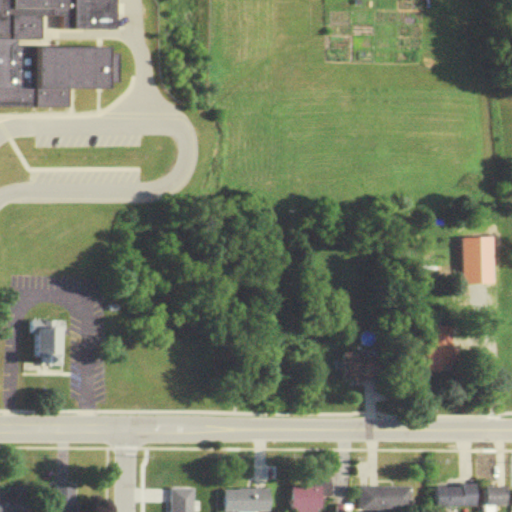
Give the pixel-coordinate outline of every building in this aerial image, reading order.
[(0,0),(109,0),(109,27),(54,27),(54,13),(37,13),(37,35),(11,35),(11,45),(26,45),(26,40),(96,40),(96,47),(109,47),(109,81),(100,81),(100,88),(65,88),(65,107),(0,107),(0,0)] [(44,316),(28,319),(27,333),(33,334),(32,355),(35,363),(49,363),(49,356),(59,357),(60,336),(66,336),(67,317),(44,316)] [(446,376),(446,341),(429,341),(429,352),(416,352),(416,376),(446,376)] [(338,386),(381,387),(381,359),(339,359),(338,386)] [(430,511),(470,511),(471,490),(431,490),(430,511)] [(356,511),(407,511),(407,491),(356,492),(356,511)] [(71,511),(72,492),(50,492),(49,511),(71,511)] [(314,511),(314,492),(286,492),(285,511),(314,511)] [(503,511),(503,492),(479,492),(479,511),(503,511)] [(265,511),(265,494),(219,494),(219,511),(265,511)] [(21,511),(21,496),(0,495),(0,511),(21,511)]
